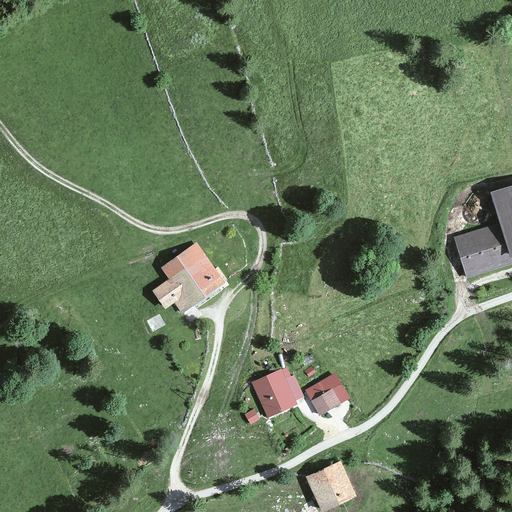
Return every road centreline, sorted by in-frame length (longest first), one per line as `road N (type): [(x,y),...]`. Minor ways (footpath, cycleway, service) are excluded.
road 1 (track): [(177,503),(174,469),(209,376),(223,310),(259,260),(261,231),(247,215),(234,214),(170,230),(134,222),(49,174),(0,125)]
road 2 (track): [(511,295),(449,326),(366,426),(165,511)]
